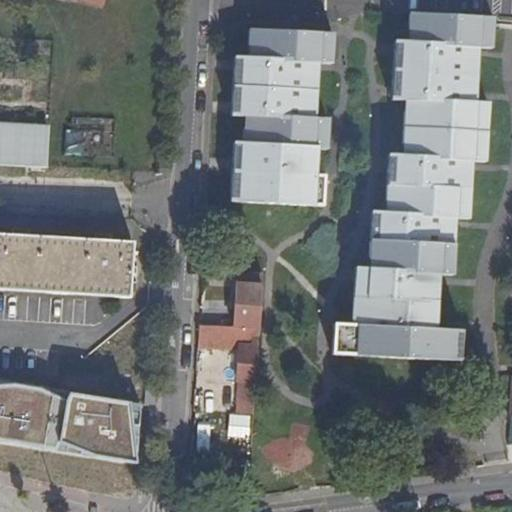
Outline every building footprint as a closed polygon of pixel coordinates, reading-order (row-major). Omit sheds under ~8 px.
[(491,0),(369,0),(369,15),(410,17),(409,33),(419,47),(395,46),(393,102),(417,103),(407,111),(405,146),(415,159),(391,158),(389,207),(399,217),(374,215),(372,263),(382,275),(358,273),(356,330),(337,328),(336,355),(455,362),(457,332),(427,330),(418,324),(427,317),(428,286),(422,279),(430,274),(445,275),(448,230),(439,224),(449,219),(466,219),(468,175),(461,167),(468,161),(483,162),(486,106),(470,105),(464,100),(470,92),(471,60),(465,53),(473,49),(489,50),(491,20),(491,0)] [(509,21),(511,21),(511,0),(491,0),(491,20),(509,21)] [(236,59),(235,69),(233,116),(253,117),(245,130),(244,146),(234,145),(231,202),(320,206),(322,176),(300,175),(313,166),(313,150),(323,150),(324,122),(309,121),(304,113),(310,109),(312,77),(305,69),(313,64),(327,65),(329,34),(250,28),(248,49),(255,60),(236,59)] [(42,128),(0,124),(0,161),(40,165),(42,128)] [(52,129),(42,128),(40,165),(50,166),(52,129)] [(0,291),(34,294),(37,239),(26,238),(27,230),(12,230),(11,238),(0,236),(0,291)] [(34,294),(114,298),(117,243),(108,243),(108,234),(95,234),(95,242),(37,239),(34,294)] [(131,244),(117,243),(114,298),(128,299),(131,244)] [(236,284),(233,326),(258,327),(262,273),(245,272),(245,278),(249,279),(248,285),(236,284)] [(250,387),(255,387),(258,327),(233,326),(199,325),(198,347),(239,348),(237,381),(250,382),(250,387)] [(289,470),(290,436),(249,434),(247,468),(289,470)]
